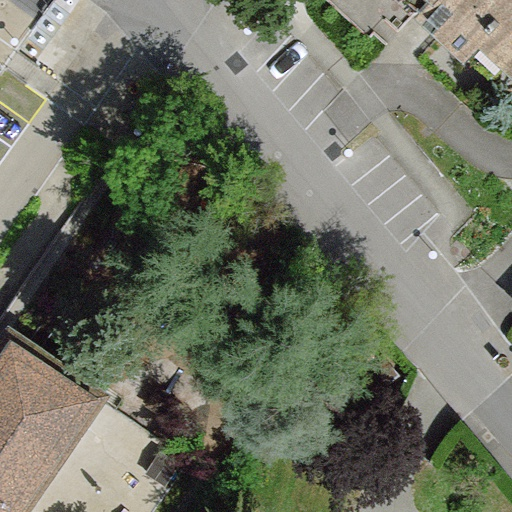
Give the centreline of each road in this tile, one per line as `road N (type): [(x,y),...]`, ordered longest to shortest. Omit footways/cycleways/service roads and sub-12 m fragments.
road 1 (residential): [(511,406),(167,0)]
road 2 (residential): [(145,0),(0,206)]
